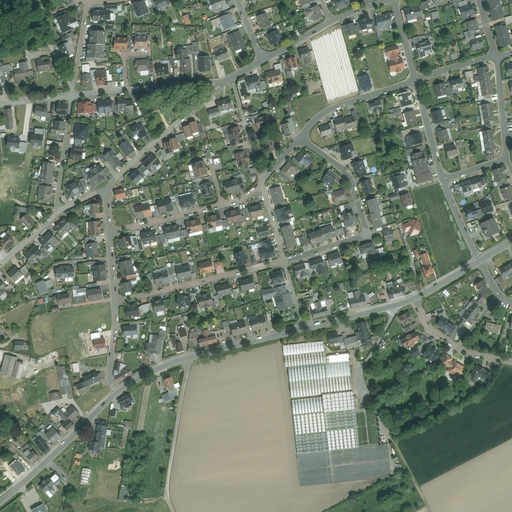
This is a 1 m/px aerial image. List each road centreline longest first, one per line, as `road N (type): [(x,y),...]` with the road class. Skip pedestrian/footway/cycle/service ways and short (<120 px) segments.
road 1 (track): [(432,511),(359,370),(398,304)]
road 2 (residential): [(285,261),(368,234),(351,180),(300,137)]
road 3 (secondary): [(305,329),(164,366),(118,392)]
road 4 (residential): [(115,302),(285,261)]
road 5 (unclassified): [(106,188),(232,79)]
road 6 (track): [(174,511),(166,487),(188,353)]
road 7 (secondary): [(118,392),(0,501)]
road 8 (residential): [(415,80),(332,108),(300,137)]
